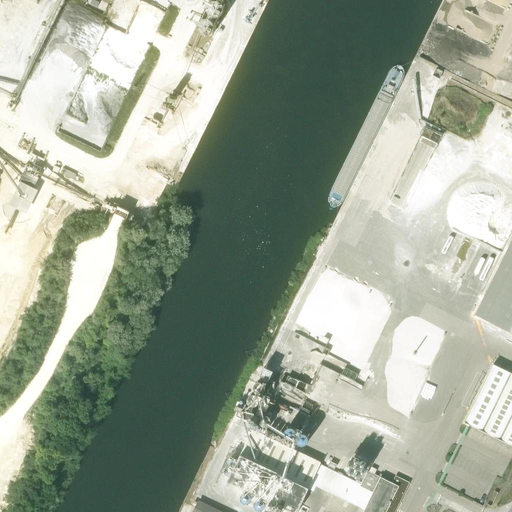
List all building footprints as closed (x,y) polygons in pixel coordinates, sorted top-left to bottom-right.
[(224,12),(224,10),(223,7),(222,5),(220,3),(216,2),(214,2),(211,3),(209,5),(208,7),(207,10),(208,12),(208,14),(210,16),(211,17),(214,18),(217,18),(220,17),(222,16),(223,14),(224,12)] [(25,167),(18,183),(33,190),(40,174),(25,167)] [(511,239),(474,316),(511,334),(511,239)] [(511,374),(493,365),(480,391),(472,407),(463,425),(511,449),(511,374)] [(264,367),(260,376),(269,381),(273,372),(264,367)] [(306,385),(297,381),(288,376),(285,382),(295,387),(295,388),(303,392),(306,385)] [(394,511),(409,483),(395,476),(392,483),(367,471),(363,479),(357,477),(355,482),(291,450),(252,431),(236,463),(227,482),(289,511),(297,511),(311,484),(364,510),(362,511),(394,511)]
